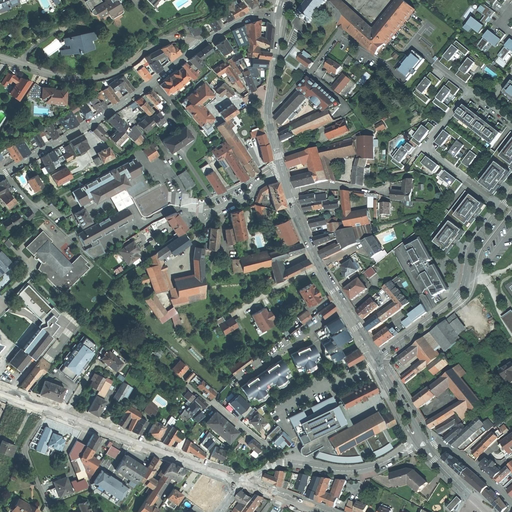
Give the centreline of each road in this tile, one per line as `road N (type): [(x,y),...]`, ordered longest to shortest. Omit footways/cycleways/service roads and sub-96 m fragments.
road 1 (tertiary): [(0,175),(100,119),(197,48)]
road 2 (residential): [(0,56),(85,79),(173,40),(197,48)]
road 3 (secondary): [(49,408),(244,482)]
road 4 (residential): [(501,208),(471,249),(458,296),(375,358)]
road 5 (tertiary): [(288,194),(318,265),(375,358)]
road 6 (residential): [(470,93),(426,145),(501,208)]
road 7 (tertiary): [(282,462),(364,469),(415,444)]
